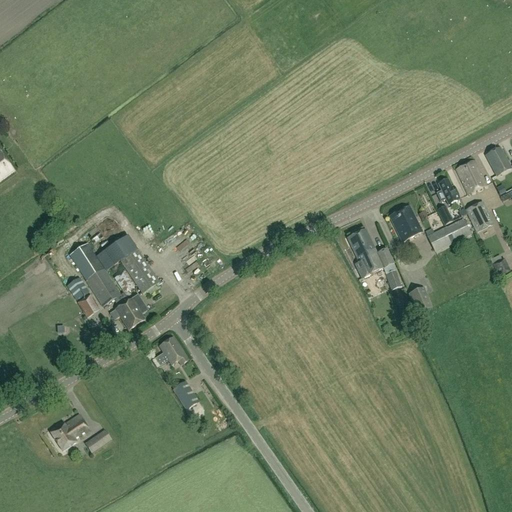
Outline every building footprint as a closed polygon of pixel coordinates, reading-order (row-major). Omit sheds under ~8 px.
[(496,178),(510,170),(499,150),(485,157),(496,178)] [(0,154),(0,180),(12,172),(0,154)] [(455,172),(468,197),(486,188),(473,163),(455,172)] [(453,188),(451,189),(447,182),(438,186),(445,201),(446,201),(448,206),(459,201),(453,188)] [(458,198),(462,196),(458,185),(453,187),(458,198)] [(506,193),(502,186),(496,189),(500,196),(506,193)] [(430,188),(426,190),(431,199),(435,197),(430,188)] [(494,226),(483,203),(465,212),(464,210),(457,213),(460,220),(467,217),(476,235),(494,226)] [(445,227),(453,223),(445,208),(437,212),(445,227)] [(409,209),(389,219),(402,244),(422,234),(409,209)] [(423,223),(428,221),(424,213),(419,216),(423,223)] [(435,254),(471,236),(463,220),(434,235),(431,230),(425,233),(435,254)] [(383,270),(376,255),(365,232),(347,240),(358,264),(354,266),(361,281),(383,270)] [(190,247),(196,243),(192,237),(186,241),(190,247)] [(120,264),(137,253),(127,238),(105,253),(115,268),(120,264)] [(88,246),(70,257),(103,309),(114,301),(120,297),(88,246)] [(387,250),(377,255),(384,270),(385,276),(386,276),(391,292),(402,289),(396,272),(394,265),(387,250)] [(125,294),(125,295),(136,288),(142,297),(159,285),(137,253),(120,264),(124,270),(114,276),(114,280),(124,295),(125,294)] [(68,271),(58,276),(62,284),(72,279),(68,271)] [(90,294),(83,282),(65,293),(73,305),(90,294)] [(416,316),(432,309),(424,289),(408,296),(416,316)] [(114,301),(119,309),(116,312),(129,331),(144,322),(141,317),(147,313),(138,298),(131,302),(130,303),(125,295),(120,297),(114,301)] [(100,312),(90,296),(77,304),(87,320),(100,312)] [(178,363),(181,367),(187,363),(173,340),(159,348),(171,367),(178,363)] [(185,384),(173,392),(186,412),(198,404),(185,384)] [(64,426),(51,435),(62,453),(91,435),(79,417),(64,427),(64,426)] [(104,432),(84,445),(91,455),(111,442),(104,432)]
